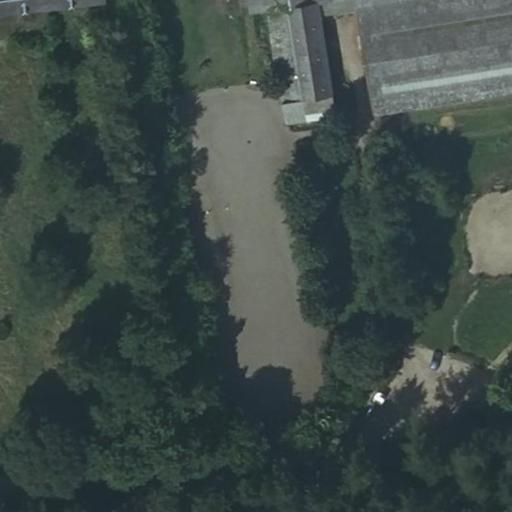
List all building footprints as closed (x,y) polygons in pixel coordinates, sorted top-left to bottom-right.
[(0,0),(0,8),(95,0),(0,0)] [(271,0),(256,0),(259,10),(273,8),(271,0)] [(292,121),(340,112),(346,113),(331,16),(328,0),(271,0),(273,8),(292,121)] [(328,0),(331,16),(345,14),(342,0),(328,0)] [(342,0),(345,14),(371,9),(424,0),(342,0)] [(474,92),(475,97),(511,90),(511,0),(424,0),(371,9),(387,107),(403,104),(474,92)] [(233,29),(233,73),(254,73),(255,30),(233,29)] [(404,109),(475,97),(474,92),(403,104),(404,109)] [(380,113),(382,130),(404,128),(403,110),(380,113)]
